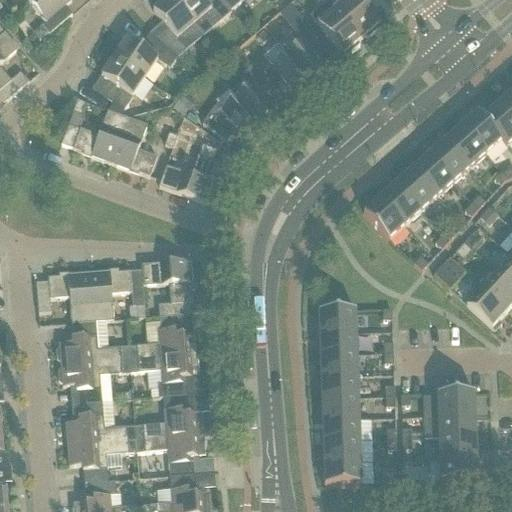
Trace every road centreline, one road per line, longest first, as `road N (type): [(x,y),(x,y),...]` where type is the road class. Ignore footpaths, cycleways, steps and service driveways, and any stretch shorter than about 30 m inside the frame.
road 1 (tertiary): [(445,39),(280,194),(263,223),(265,251)]
road 2 (tertiary): [(265,251),(326,184),(465,63)]
road 3 (residential): [(43,511),(19,242)]
road 4 (residential): [(232,244),(130,196),(33,166),(0,139)]
road 5 (residential): [(19,242),(232,244)]
road 6 (tertiary): [(265,251),(273,445)]
road 7 (residential): [(0,130),(52,86),(110,0)]
